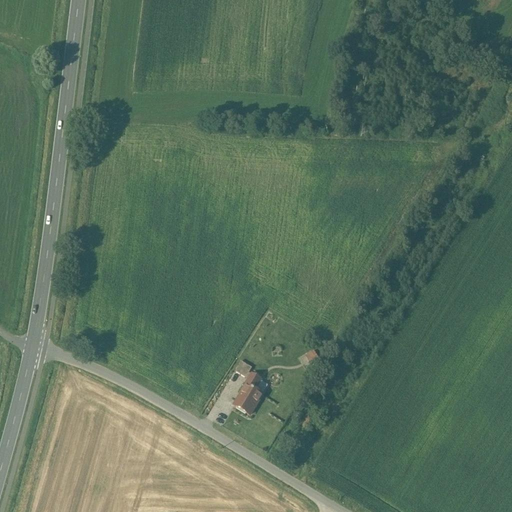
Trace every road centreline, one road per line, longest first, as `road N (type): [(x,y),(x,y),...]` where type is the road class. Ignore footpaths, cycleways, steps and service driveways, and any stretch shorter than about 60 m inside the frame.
road 1 (primary): [(78,0),(35,350)]
road 2 (unclassified): [(35,350),(150,396),(340,511)]
road 3 (primary): [(35,350),(0,470)]
